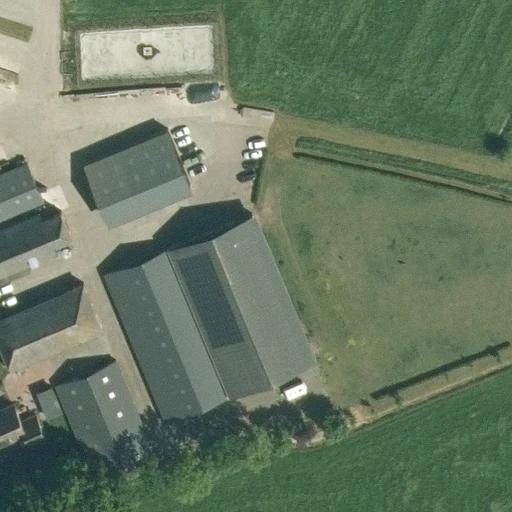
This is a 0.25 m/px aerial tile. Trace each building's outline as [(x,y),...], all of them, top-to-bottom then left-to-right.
[(39,157),(26,162),(0,173),(0,219),(55,196),(39,157)] [(178,243),(104,274),(165,420),(239,389),(317,358),(256,210),(178,243)] [(40,212),(0,228),(0,274),(56,251),(53,245),(72,237),(61,211),(42,219),(40,212)] [(83,283),(0,317),(0,342),(11,370),(103,331),(83,283)] [(116,360),(56,385),(95,478),(154,454),(116,360)] [(34,414),(21,420),(13,404),(0,409),(0,444),(21,436),(27,448),(46,440),(34,414)]
